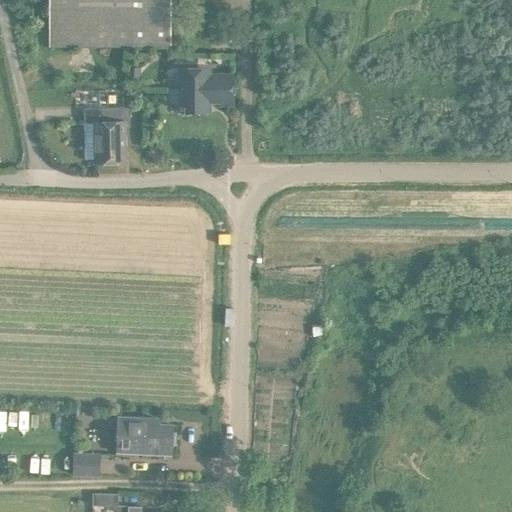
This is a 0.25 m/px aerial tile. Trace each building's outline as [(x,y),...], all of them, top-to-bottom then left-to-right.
[(48,0),(48,46),(169,46),(168,0),(48,0)] [(128,66),(128,80),(139,80),(139,66),(128,66)] [(231,105),(231,70),(230,70),(230,75),(207,75),(207,70),(179,70),(179,90),(169,90),(169,108),(179,107),(179,110),(207,110),(207,102),(220,102),(220,105),(231,105)] [(93,122),(94,162),(124,161),(123,123),(129,123),(128,107),(82,108),(83,123),(93,122)] [(156,453),(170,453),(171,425),(144,424),(144,419),(117,417),(116,451),(153,453),(153,454),(156,455),(156,453)] [(97,475),(98,455),(98,454),(73,453),(72,474),(97,475)] [(92,491),(92,503),(117,503),(118,491),(92,491)]
